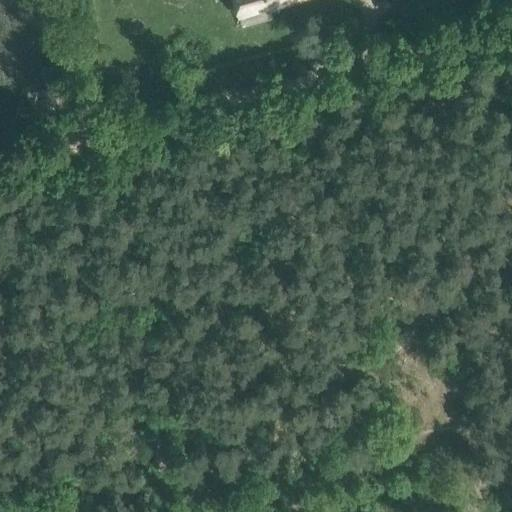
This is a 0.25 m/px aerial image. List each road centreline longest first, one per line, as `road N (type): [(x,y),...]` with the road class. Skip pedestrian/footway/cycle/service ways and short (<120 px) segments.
road 1 (track): [(511,9),(80,133)]
road 2 (track): [(80,133),(58,0)]
